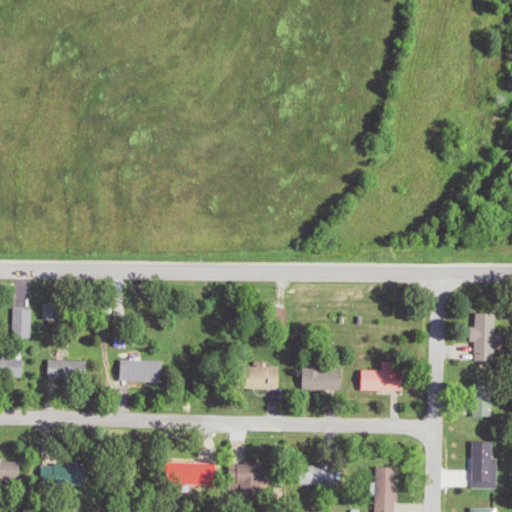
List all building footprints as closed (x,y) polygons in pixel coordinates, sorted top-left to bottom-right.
[(65,320),(65,303),(48,302),(48,320),(65,320)] [(38,309),(19,309),(19,336),(37,336),(38,309)] [(502,314),(482,314),(481,335),(473,335),(472,342),(479,342),(479,361),(500,361),(502,314)] [(30,355),(0,354),(0,379),(30,380),(30,355)] [(93,361),(55,360),(54,380),(93,382),(93,361)] [(170,383),(171,361),(127,360),(127,381),(170,383)] [(368,391),(409,391),(410,362),(388,362),(388,371),(369,370),(368,391)] [(286,367),(259,367),(260,389),(286,389),(286,367)] [(308,368),(308,390),(348,391),(348,369),(308,368)] [(502,442),(479,442),(478,488),(501,489),(502,442)] [(0,460),(0,478),(28,478),(27,461),(10,462),(10,460),(0,460)] [(48,486),(93,483),(92,463),(47,465),(48,486)] [(198,486),(222,485),(222,464),(185,464),(185,477),(198,477),(198,486)] [(343,486),(343,465),(321,465),(321,485),(343,486)] [(402,511),(403,465),(384,465),(384,511),(402,511)]
